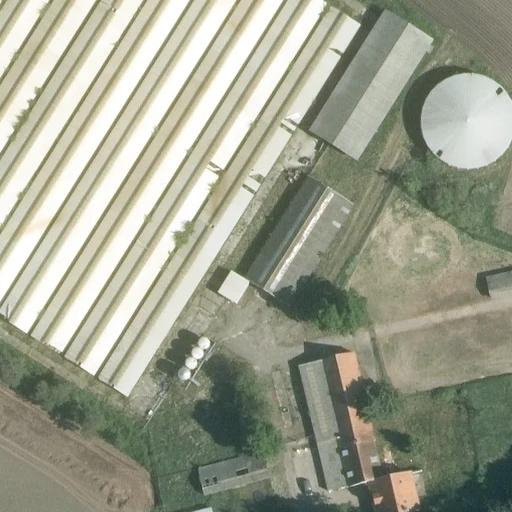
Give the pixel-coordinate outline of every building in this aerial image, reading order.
[(0,0),(0,318),(127,398),(361,25),(320,0),(0,0)] [(357,160),(433,41),(385,10),(309,129),(357,160)] [(438,158),(450,165),(463,168),(476,167),(489,163),(499,155),(508,145),(511,134),(511,108),(511,106),(505,94),(496,85),(485,78),(472,75),(458,75),(446,80),(435,87),(426,98),(421,110),(420,124),(423,137),(429,149),(438,158)] [(309,177),(256,262),(245,279),(232,271),(219,293),(236,305),(250,282),(289,307),(353,204),(309,177)] [(511,272),(485,278),(486,279),(491,301),(492,302),(511,297),(511,272)] [(319,362),(299,366),(318,444),(338,439),(349,487),(372,482),(379,511),(414,511),(419,511),(410,473),(383,479),(374,441),(375,441),(355,353),(319,362)] [(262,452),(198,468),(204,496),(269,478),(262,452)]
